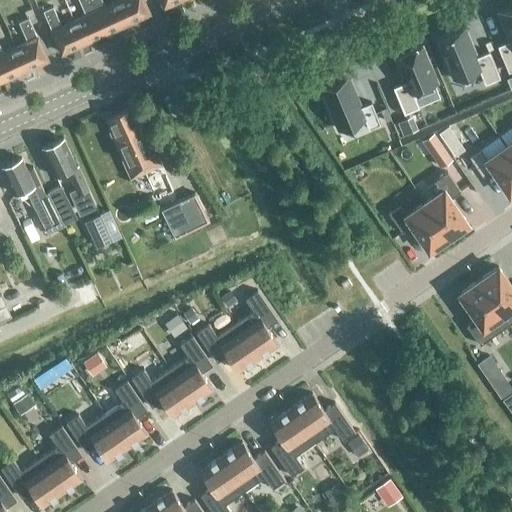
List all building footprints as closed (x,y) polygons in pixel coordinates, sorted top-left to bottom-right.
[(105,32),(90,0),(79,0),(86,15),(73,20),(83,42),(105,32)] [(101,0),(90,0),(105,32),(127,22),(117,0),(104,6),(101,0)] [(117,0),(127,22),(149,13),(143,0),(117,0)] [(510,40),(497,45),(508,71),(511,69),(511,5),(498,12),(510,40)] [(83,42),(73,20),(61,26),(52,6),(43,10),(52,30),(51,30),(61,52),(83,42)] [(27,41),(15,47),(25,69),(47,59),(37,37),(28,17),(18,22),(27,41)] [(463,27),(438,38),(455,79),(479,69),(484,83),(499,77),(488,51),(475,56),(463,27)] [(25,69),(15,47),(3,52),(0,46),(0,71),(3,79),(25,69)] [(406,81),(393,87),(404,113),(419,107),(413,92),(436,82),(421,46),(395,56),(406,81)] [(347,77),(321,88),(338,129),(364,119),(368,128),(379,124),(371,102),(359,107),(347,77)] [(137,104),(106,118),(132,176),(164,162),(137,104)] [(402,135),(417,129),(411,115),(396,121),(402,135)] [(448,125),(437,132),(443,139),(453,132),(448,125)] [(434,135),(421,143),(439,169),(451,161),(434,135)] [(77,165),(76,165),(63,138),(42,147),(55,176),(67,170),(76,190),(72,192),(80,211),(95,204),(77,165)] [(511,191),(511,156),(505,145),(486,158),(480,148),(468,156),(482,176),(492,169),(509,194),(511,191)] [(65,223),(60,213),(49,191),(45,193),(32,166),(27,169),(21,157),(1,166),(14,194),(25,188),(41,222),(46,232),(65,223)] [(424,201),(448,236),(467,222),(460,212),(450,198),(460,191),(447,171),(435,179),(442,189),(424,201)] [(61,186),(56,188),(49,191),(60,213),(71,207),(61,186)] [(195,190),(159,208),(173,238),(209,220),(195,190)] [(133,220),(154,211),(148,198),(127,206),(133,220)] [(448,236),(424,201),(406,214),(399,204),(388,212),(401,231),(411,225),(428,249),(448,236)] [(97,246),(111,240),(100,214),(85,221),(97,246)] [(478,279),(509,324),(511,321),(511,287),(497,266),(478,279)] [(466,324),(479,344),(509,324),(478,279),(459,293),(476,318),(466,324)] [(227,306),(236,300),(229,290),(220,297),(227,306)] [(253,310),(235,323),(258,356),(277,343),(266,327),(277,319),(257,290),(245,298),(253,310)] [(0,320),(11,315),(0,294),(0,320)] [(191,307),(182,312),(189,323),(198,318),(191,307)] [(174,337),(187,328),(177,313),(164,322),(174,337)] [(258,356),(235,323),(217,335),(208,323),(196,332),(217,361),(228,353),(239,370),(258,356)] [(169,368),(193,402),(212,388),(201,372),(212,364),(191,335),(179,343),(188,356),(169,368)] [(119,341),(112,346),(117,355),(125,351),(119,341)] [(106,366),(96,352),(83,361),(92,375),(106,366)] [(490,383),(503,375),(488,354),(476,363),(490,383)] [(193,402),(169,368),(151,381),(143,369),(131,377),(151,406),(162,399),(173,415),(193,402)] [(104,413),(127,447),(147,433),(135,417),(146,409),(126,380),(114,388),(122,401),(104,413)] [(511,414),(511,391),(501,399),(511,414)] [(27,393),(12,404),(20,415),(35,404),(27,393)] [(311,393),(291,407),(314,440),(333,427),(342,439),(354,431),(334,401),(323,409),(311,393)] [(314,440),(291,407),(270,421),(281,437),(270,445),(291,474),(303,466),(294,454),(314,440)] [(127,447),(104,413),(86,426),(78,414),(65,422),(86,451),(97,444),(108,460),(127,447)] [(39,458),(62,492),(82,478),(70,462),(81,454),(61,425),(49,434),(57,446),(39,458)] [(367,449),(356,433),(345,441),(356,456),(367,449)] [(241,441),(220,455),(243,489),(263,475),(272,487),(284,479),(264,450),(253,457),(241,441)] [(243,489),(220,455),(199,470),(210,486),(200,494),(212,511),(230,511),(224,502),(243,489)] [(62,492),(39,458),(21,471),(12,459),(0,467),(20,496),(31,489),(43,505),(62,492)] [(0,511),(9,511),(6,506),(17,498),(0,474),(0,511)] [(323,491),(333,506),(348,496),(338,481),(323,491)] [(387,506),(402,495),(392,481),(377,492),(387,506)] [(171,489),(150,504),(155,511),(202,511),(193,498),(182,506),(171,489)]
